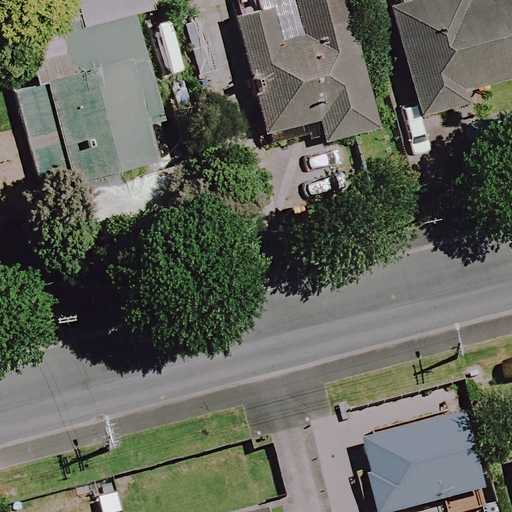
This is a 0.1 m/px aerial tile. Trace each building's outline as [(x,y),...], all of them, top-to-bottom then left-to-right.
[(292,0),(294,8),(231,23),(259,138),(311,125),(316,145),(369,133),(336,0),(292,0)] [(511,79),(511,0),(416,0),(383,8),(411,120),(461,107),(457,93),(511,79)] [(138,126),(154,121),(121,10),(52,30),(59,54),(26,64),(33,88),(7,95),(36,193),(148,160),(138,126)] [(50,213),(71,265),(196,216),(175,164),(50,213)] [(461,423),(365,446),(361,447),(370,481),(365,482),(372,511),(419,511),(479,498),(461,423)]
